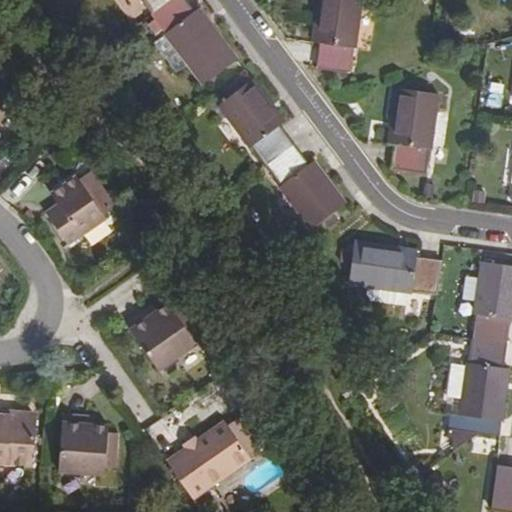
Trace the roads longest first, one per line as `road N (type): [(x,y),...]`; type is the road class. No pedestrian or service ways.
road 1 (residential): [(232,0),(397,209),(511,225)]
road 2 (residential): [(145,413),(89,341),(48,321)]
